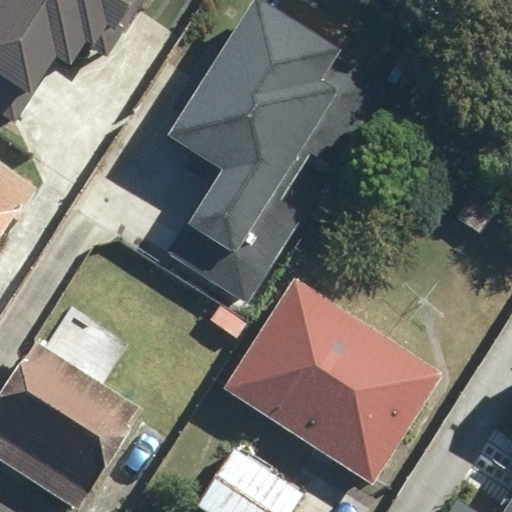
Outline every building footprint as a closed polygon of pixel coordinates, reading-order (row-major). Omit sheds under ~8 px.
[(63,94),(120,0),(0,0),(0,126),(17,137),(48,85),(63,94)] [(389,93),(248,5),(156,152),(208,185),(158,265),(243,317),(389,93)] [(0,168),(0,244),(36,189),(0,168)] [(440,382),(284,287),(212,404),(369,499),(440,382)] [(37,347),(0,404),(0,462),(77,511),(82,511),(145,416),(37,347)] [(296,511),(302,504),(225,454),(188,510),(190,511),(296,511)] [(511,511),(511,496),(502,511),(479,511),(456,497),(447,511),(511,511)]
